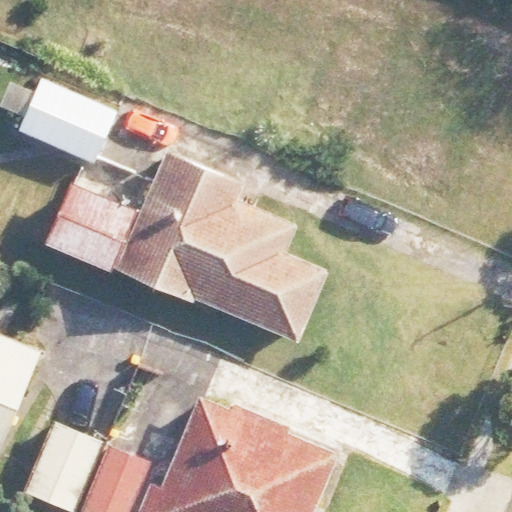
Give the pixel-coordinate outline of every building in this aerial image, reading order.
[(224,0),(119,0),(118,8),(218,30),(224,0)] [(435,202),(493,67),(339,1),(281,136),(435,202)] [(113,112),(37,77),(11,133),(88,167),(113,112)] [(291,342),(322,269),(281,252),(292,224),(232,199),(239,183),(155,149),(105,270),(185,304),(187,299),(291,342)] [(0,433),(35,350),(0,335),(0,433)] [(227,410),(191,395),(153,487),(143,483),(130,511),(309,511),(334,454),(281,433),(284,426),(230,404),(227,410)] [(65,511),(69,511),(98,441),(50,422),(21,494),(65,511)] [(76,511),(124,511),(145,463),(104,446),(76,511)]
